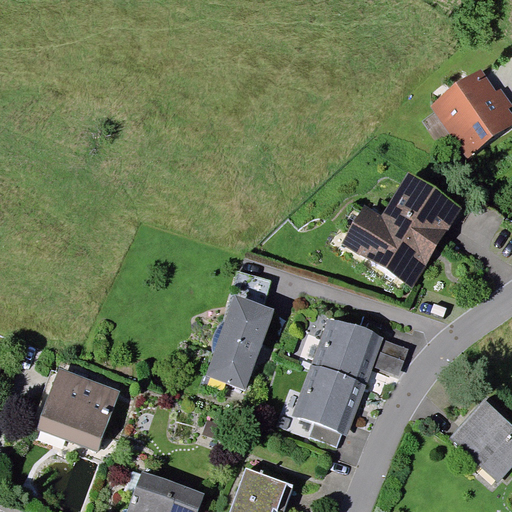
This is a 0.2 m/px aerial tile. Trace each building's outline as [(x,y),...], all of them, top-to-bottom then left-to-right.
[(511,110),(491,77),(435,112),(467,162),(511,133),(511,110)] [(388,224),(370,212),(346,249),(415,294),(468,213),(417,180),(388,224)] [(282,320),(241,303),(210,380),(251,397),(282,320)] [(384,340),(330,321),(294,419),(348,439),(384,340)] [(128,395),(61,371),(38,434),(106,457),(128,395)] [(511,473),(511,422),(490,403),(454,443),(501,485),(511,473)] [(286,511),(296,489),(251,472),(236,511),(286,511)] [(206,511),(210,501),(147,478),(134,511),(206,511)]
